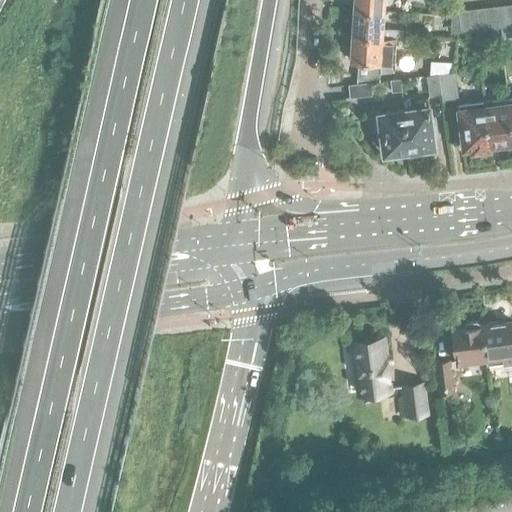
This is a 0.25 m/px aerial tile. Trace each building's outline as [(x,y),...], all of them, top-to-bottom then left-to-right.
[(354,0),(354,8),(384,10),(384,0),(354,0)] [(494,5),(497,27),(508,25),(506,3),(494,5)] [(482,6),(485,28),(497,27),(494,5),(482,6)] [(471,8),(473,29),(485,28),(482,6),(471,8)] [(396,36),(396,37),(403,37),(403,29),(383,28),(384,10),(354,8),(352,33),(396,36)] [(461,31),(473,29),(471,8),(459,9),(461,31)] [(511,26),(501,28),(502,37),(511,35),(511,26)] [(396,36),(352,33),(351,59),(358,59),(357,80),(380,77),(380,72),(394,70),(396,37),(396,36)] [(440,73),(442,93),(443,100),(459,98),(456,69),(439,72),(440,73)] [(429,94),(442,93),(440,73),(426,75),(429,94)] [(400,78),(390,79),(391,91),(402,90),(400,78)] [(372,93),(370,81),(349,84),(350,96),(372,93)] [(492,104),(485,105),(490,144),(499,142),(501,144),(511,143),(511,141),(511,125),(508,96),(492,98),(492,104)] [(404,109),(410,151),(410,153),(426,151),(425,147),(434,146),(428,98),(416,99),(417,108),(404,109)] [(490,144),(485,105),(470,107),(469,101),(459,102),(465,147),(473,146),(473,149),(489,147),(489,144),(490,144)] [(400,153),(410,151),(404,109),(375,113),(379,142),(383,142),(384,149),(388,152),(399,151),(400,153)] [(511,320),(482,325),(486,356),(487,363),(511,359),(511,320)] [(486,356),(482,325),(452,329),(456,360),(486,356)] [(360,391),(390,387),(383,338),(354,342),(360,391)] [(455,392),(452,370),(451,370),(450,366),(452,365),(451,360),(434,362),(438,394),(455,392)] [(401,413),(428,410),(424,382),(404,384),(405,393),(399,394),(401,413)]
